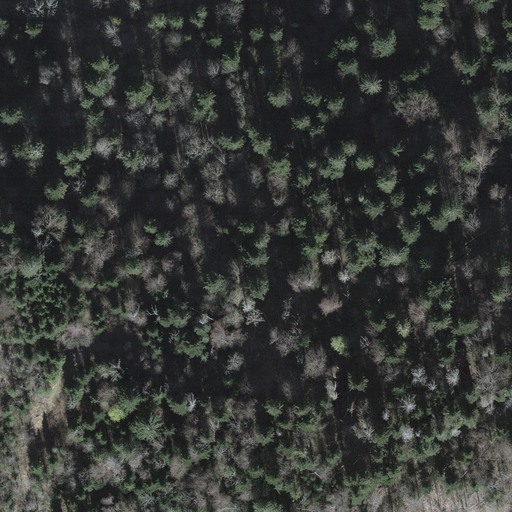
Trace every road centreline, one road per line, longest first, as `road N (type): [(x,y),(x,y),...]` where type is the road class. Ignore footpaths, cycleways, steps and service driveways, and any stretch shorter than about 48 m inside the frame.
road 1 (track): [(369,511),(425,455),(511,406)]
road 2 (track): [(162,0),(0,8)]
